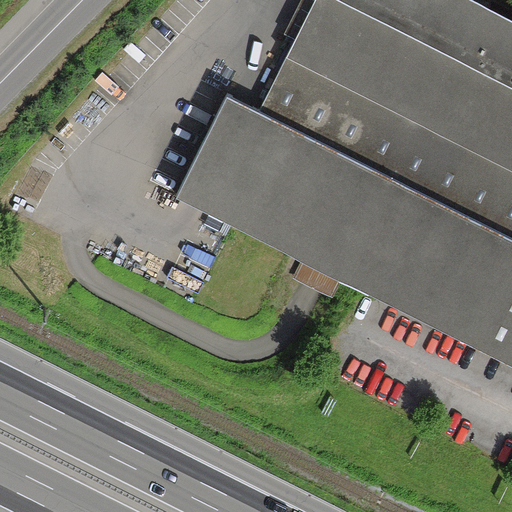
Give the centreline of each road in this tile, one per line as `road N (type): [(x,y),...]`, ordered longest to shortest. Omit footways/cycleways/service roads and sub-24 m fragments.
road 1 (motorway): [(242,511),(0,390)]
road 2 (secondary): [(0,85),(85,0)]
